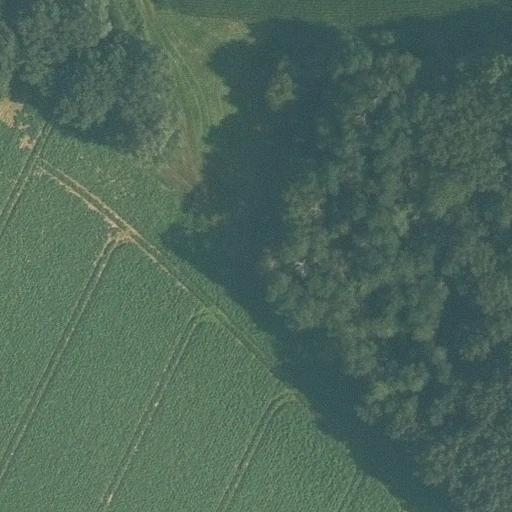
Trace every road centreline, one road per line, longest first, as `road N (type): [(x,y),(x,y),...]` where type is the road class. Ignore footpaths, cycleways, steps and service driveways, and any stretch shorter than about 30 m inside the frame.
road 1 (track): [(0,89),(33,89),(134,144),(510,511)]
road 2 (track): [(134,144),(155,73),(142,0)]
